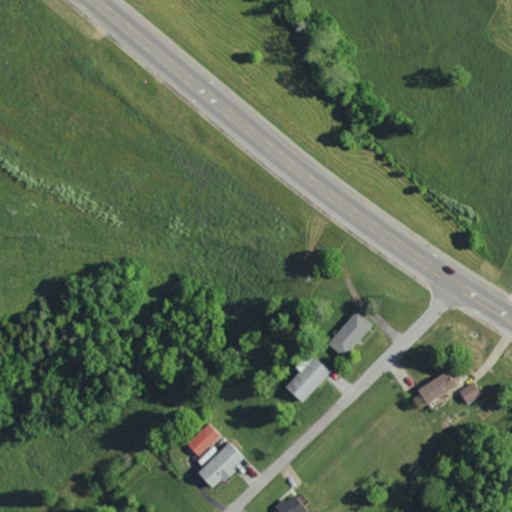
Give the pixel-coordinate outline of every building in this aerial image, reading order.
[(326,344),(343,357),(371,323),(354,309),(326,344)] [(300,402),(328,371),(311,356),(284,386),(300,402)] [(415,388),(423,403),(454,386),(445,371),(415,388)] [(480,394),(473,382),(457,391),(464,404),(480,394)] [(186,444),(198,456),(219,435),(208,423),(186,444)] [(213,489),(244,457),(227,441),(196,473),(213,489)] [(268,511),(305,511),(292,494),(268,511)]
